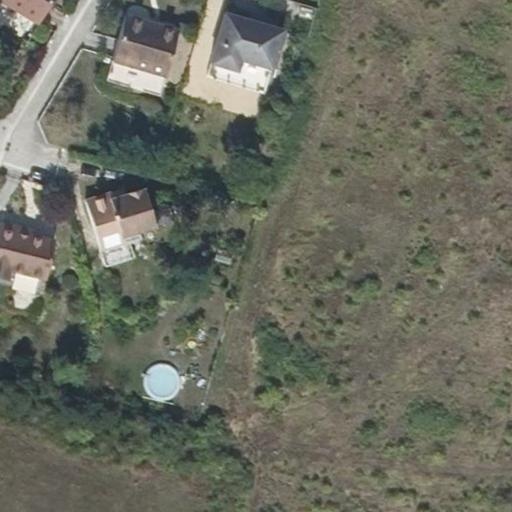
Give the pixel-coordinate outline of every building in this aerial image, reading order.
[(55,0),(0,0),(0,6),(38,28),(55,0)] [(223,67),(214,65),(211,74),(238,84),(242,73),(273,82),(284,41),(226,23),(219,48),(227,50),(223,67)] [(150,40),(151,34),(128,28),(108,93),(161,108),(181,43),(163,38),(160,44),(150,40)] [(163,38),(151,34),(150,40),(160,44),(163,38)] [(219,48),(214,65),(223,67),(227,50),(219,48)] [(126,194),(108,200),(111,206),(128,200),(126,194)] [(111,206),(108,200),(87,206),(107,273),(130,265),(125,249),(143,244),(141,236),(158,231),(147,195),(128,200),(111,206)] [(0,228),(0,279),(8,282),(11,271),(47,281),(55,244),(31,239),(31,233),(0,228)] [(8,282),(0,279),(0,286),(43,296),(47,281),(11,271),(8,282)] [(147,396),(174,392),(170,367),(143,371),(147,396)]
